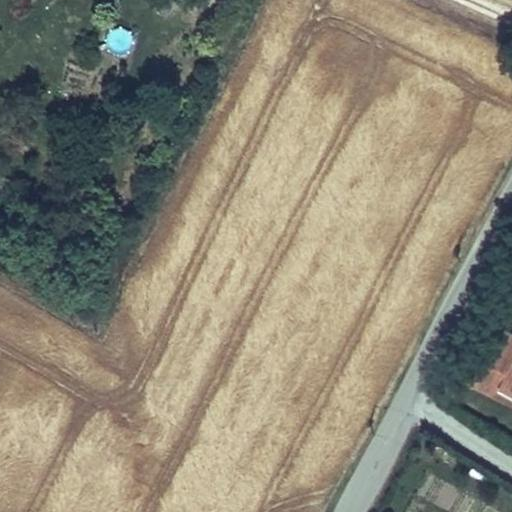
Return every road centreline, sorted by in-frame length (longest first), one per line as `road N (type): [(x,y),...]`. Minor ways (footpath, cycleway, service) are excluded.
road 1 (unclassified): [(511,206),(407,401)]
road 2 (unclassified): [(407,401),(349,511)]
road 3 (residential): [(511,461),(407,401)]
